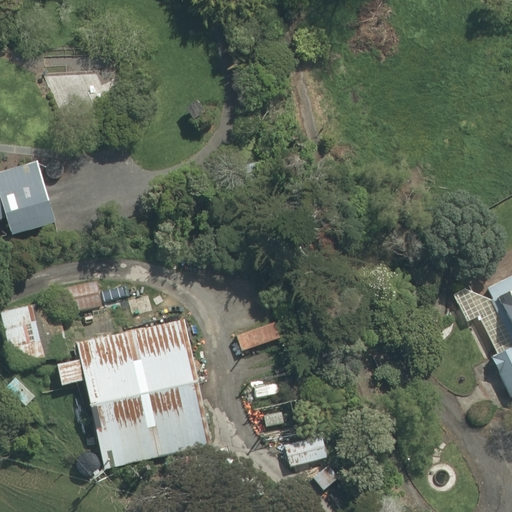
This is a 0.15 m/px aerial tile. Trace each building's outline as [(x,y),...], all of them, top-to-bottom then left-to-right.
[(0,221),(7,220),(13,237),(57,224),(39,163),(0,173),(0,221)] [(479,318),(498,355),(492,358),(511,399),(511,398),(511,277),(488,289),(494,301),(492,301),(473,294),(470,287),(453,295),(466,324),(479,318)] [(101,308),(97,284),(61,291),(65,315),(101,308)] [(12,369),(70,356),(56,302),(0,314),(12,369)] [(213,447),(186,321),(78,344),(81,361),(86,382),(106,470),(213,447)] [(63,387),(86,382),(81,361),(58,367),(63,387)] [(36,398),(16,379),(7,389),(27,408),(36,398)] [(292,468),(328,459),(322,438),(285,447),(292,468)] [(219,479),(224,502),(265,494),(261,471),(219,479)]
